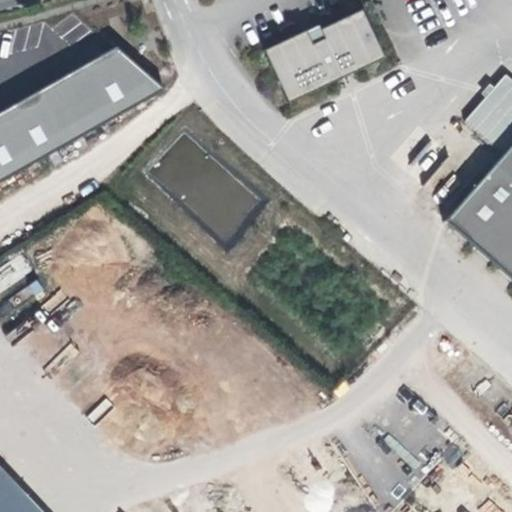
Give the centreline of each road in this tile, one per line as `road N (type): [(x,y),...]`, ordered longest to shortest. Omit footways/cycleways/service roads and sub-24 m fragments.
road 1 (unknown): [(150,511),(338,436),(471,295)]
road 2 (unknown): [(243,75),(0,230)]
road 3 (unknown): [(345,182),(445,84),(501,56)]
road 4 (unknown): [(345,182),(471,295)]
road 5 (unknown): [(243,75),(345,182)]
